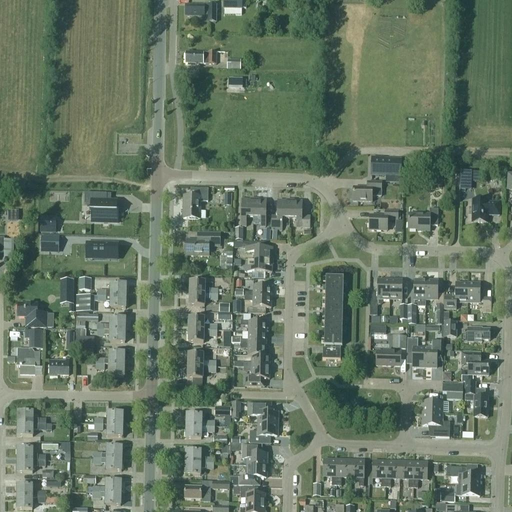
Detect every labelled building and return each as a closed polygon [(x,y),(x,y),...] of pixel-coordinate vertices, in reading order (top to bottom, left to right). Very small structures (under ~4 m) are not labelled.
[(223,0),(223,10),(224,10),(224,15),(241,16),(241,10),(242,10),(242,9),(246,9),(246,1),(242,1),(242,0),(223,0)] [(203,23),(216,23),(216,6),(208,6),(186,6),(185,17),(203,18),(203,23)] [(185,65),(216,65),(216,53),(208,53),(208,54),(186,54),(185,65)] [(227,61),(227,70),(240,70),(240,61),(227,61)] [(372,176),(400,177),(400,161),(384,160),(384,159),(372,159),(372,176)] [(442,172),(430,171),(430,179),(442,180),(442,172)] [(367,189),(353,189),(353,202),(372,203),(372,197),(381,197),(381,183),(367,183),(367,189)] [(183,220),(199,220),(200,203),(208,203),(208,190),(190,190),(190,197),(184,197),(183,220)] [(117,202),(106,202),(107,194),(85,193),(84,204),(91,204),(91,212),(93,212),(93,220),(117,220),(117,222),(118,222),(118,211),(117,211),(117,202)] [(246,218),(253,218),(254,201),(242,201),(241,218),(241,227),(246,228),(246,218)] [(254,201),(253,218),(261,219),(260,228),(265,228),(266,219),(266,201),(254,201)] [(289,219),(290,202),(278,202),(277,217),(271,217),(271,231),(282,232),(282,219),(289,219)] [(302,202),(290,202),(289,219),(296,220),(296,229),(310,229),(310,217),(302,217),(302,202)] [(472,224),(487,224),(487,216),(499,217),(499,204),(487,203),(487,202),(472,202),(472,224)] [(409,215),(408,231),(422,231),(421,232),(429,233),(430,227),(438,227),(438,210),(429,210),(429,216),(409,215)] [(385,218),(369,217),(369,231),(387,232),(387,220),(398,221),(398,213),(385,212),(385,218)] [(41,225),(41,233),(55,233),(55,225),(42,225),(41,225)] [(235,241),(242,241),(243,229),(235,229),(235,241)] [(198,242),(187,241),(187,256),(209,257),(209,247),(220,248),(220,235),(198,235),(198,242)] [(40,249),(54,250),(54,238),(41,238),(40,249)] [(255,254),(255,261),(272,261),(272,249),(257,249),(257,243),(242,243),(242,249),(246,249),(245,254),(255,254)] [(93,245),(92,261),(117,261),(118,246),(93,245)] [(255,261),(254,268),(245,268),(245,273),(252,273),(252,279),(264,279),(264,273),(272,274),(272,261),(255,261)] [(342,347),(344,278),(326,278),(325,287),(323,287),(323,292),(325,292),(325,310),(323,310),(322,315),(325,315),(324,333),(322,332),(322,338),(324,338),(324,347),(325,347),(325,350),(323,350),(322,361),(340,361),(341,347),(342,347)] [(90,280),(80,280),(79,292),(89,292),(90,280)] [(383,300),(389,300),(390,282),(377,281),(377,302),(377,306),(380,306),(383,303),(383,300)] [(390,282),(389,300),(402,300),(402,282),(390,282)] [(418,308),(425,308),(425,301),(426,282),(415,282),(414,301),(418,301),(418,308)] [(426,282),(425,301),(436,301),(437,282),(426,282)] [(190,283),(190,295),(217,296),(218,290),(210,290),(210,291),(205,291),(205,283),(190,283)] [(126,298),(126,286),(111,285),(111,291),(106,291),(106,297),(126,298)] [(467,304),(468,285),(455,285),(455,298),(444,298),(443,310),(456,311),(456,303),(467,304)] [(468,285),(467,304),(483,304),(483,315),(491,315),(491,299),(480,299),(480,285),(468,285)] [(245,293),(244,297),(271,298),(271,287),(253,286),(253,293),(245,293)] [(217,296),(190,295),(189,307),(204,308),(204,301),(217,301),(217,296)] [(91,314),(91,297),(77,296),(77,313),(91,314)] [(111,303),(111,309),(126,310),(126,298),(106,297),(106,303),(111,303)] [(271,298),(244,297),(244,302),(253,302),(253,309),(249,308),(249,315),(265,315),(265,309),(271,309),(271,298)] [(37,305),(18,304),(18,318),(29,319),(29,323),(27,323),(27,329),(46,330),(46,329),(53,329),(53,317),(46,317),(47,315),(37,315),(37,305)] [(221,313),(229,314),(230,305),(222,305),(221,313)] [(416,306),(407,306),(407,321),(416,322),(416,306)] [(217,321),(232,322),(232,314),(218,313),(217,321)] [(98,323),(98,317),(89,317),(89,315),(77,315),(77,327),(85,328),(85,323),(98,323)] [(110,326),(105,326),(105,331),(125,332),(125,320),(110,319),(110,326)] [(189,319),(189,331),(217,332),(217,327),(204,326),(204,320),(189,319)] [(248,327),(248,334),(266,334),(266,322),(241,322),(241,327),(248,327)] [(444,323),(443,338),(456,339),(456,324),(444,323)] [(385,335),(386,327),(370,327),(370,335),(385,335)] [(467,343),(481,343),(481,342),(489,342),(490,331),(482,331),(482,329),(468,329),(467,343)] [(86,331),(85,331),(77,331),(76,331),(76,338),(86,339),(86,331)] [(110,337),(110,344),(125,344),(125,332),(105,331),(105,337),(110,337)] [(217,332),(189,331),(189,344),(203,344),(204,337),(216,338),(217,332)] [(35,348),(37,351),(43,351),(43,333),(35,333),(35,348)] [(74,348),(74,334),(67,334),(66,348),(74,348)] [(266,346),(266,334),(248,334),(248,341),(240,340),(240,345),(266,346)] [(406,337),(398,337),(398,350),(406,350),(406,337)] [(94,349),(94,339),(86,339),(76,338),(76,348),(94,349)] [(412,368),(424,368),(425,350),(417,350),(418,340),(407,340),(407,355),(412,355),(412,368)] [(424,368),(437,369),(437,362),(443,362),(443,342),(432,341),(432,350),(425,350),(424,368)] [(266,357),(266,346),(240,345),(240,350),(248,350),(248,357),(252,357),(266,357)] [(17,350),(17,368),(20,368),(20,376),(35,376),(35,369),(40,369),(40,354),(35,354),(32,351),(17,350)] [(376,352),(376,367),(400,368),(401,353),(376,352)] [(104,366),(105,366),(109,366),(124,366),(124,354),(110,354),(109,360),(104,360),(104,366)] [(473,377),(488,377),(489,362),(480,362),(480,356),(480,355),(462,355),(462,362),(461,367),(468,368),(468,377),(473,377)] [(188,356),(188,368),(216,368),(216,363),(203,363),(203,356),(188,356)] [(244,364),(244,368),(269,369),(270,357),(266,357),(252,357),(251,364),(244,364)] [(58,376),(60,376),(60,377),(69,377),(69,361),(63,361),(58,360),(58,363),(50,363),(50,378),(58,378),(58,376)] [(124,366),(109,366),(109,378),(124,378),(124,366)] [(188,368),(188,380),(203,380),(203,374),(216,374),(216,368),(188,368)] [(245,388),(261,388),(264,389),(264,380),(269,381),(269,369),(244,368),(244,373),(251,373),(251,380),(245,380),(245,388)] [(444,382),(452,382),(452,373),(444,373),(444,382)] [(465,384),(465,396),(465,402),(474,403),(473,419),(487,419),(488,399),(475,398),(475,384),(465,384)] [(442,395),(447,395),(446,401),(459,401),(459,395),(462,395),(462,385),(442,385),(442,395)] [(423,403),(423,415),(442,416),(442,403),(423,403)] [(259,418),(258,425),(277,425),(277,413),(271,413),(271,405),(248,405),(248,418),(259,418)] [(231,417),(231,413),(231,408),(214,408),(214,417),(231,417)] [(18,413),(18,425),(47,426),(47,420),(39,420),(33,420),(33,413),(18,413)] [(123,426),(123,414),(108,414),(108,426),(123,426)] [(442,416),(423,415),(423,428),(436,428),(435,439),(449,439),(450,424),(441,423),(442,416)] [(187,416),(186,428),(214,428),(214,423),(201,423),(202,416),(187,416)] [(46,431),(51,431),(52,426),(47,426),(18,425),(18,437),(33,438),(33,431),(38,431),(46,431)] [(277,425),(258,425),(258,433),(250,432),(250,445),(264,446),(264,438),(277,438),(277,425)] [(123,426),(108,426),(107,438),(122,438),(123,426)] [(214,428),(186,428),(186,440),(201,440),(201,433),(206,433),(206,434),(214,434),(214,428)] [(40,444),(56,444),(56,436),(40,436),(40,444)] [(214,446),(228,447),(228,439),(215,438),(214,446)] [(247,467),(266,467),(266,455),(262,455),(258,455),(258,447),(242,446),(242,453),(242,460),(248,460),(247,467)] [(107,455),(102,455),(102,454),(94,454),(94,460),(102,460),(122,461),(122,448),(107,448),(107,455)] [(18,450),(18,462),(46,462),(46,457),(33,457),(33,450),(18,450)] [(186,452),(186,464),(213,465),(213,459),(205,459),(205,460),(201,460),(201,452),(186,452)] [(122,461),(102,460),(94,460),(94,466),(102,466),(102,465),(107,465),(107,472),(121,473),(122,461)] [(331,487),(336,487),(337,461),(323,461),(322,478),(332,478),(331,487)] [(341,479),(350,479),(351,461),(337,461),(336,487),(341,487),(341,479)] [(351,461),(350,479),(359,479),(358,488),(363,488),(364,479),(365,462),(351,461)] [(46,462),(18,462),(18,474),(32,474),(33,468),(46,468),(46,462)] [(381,488),(386,489),(387,462),(373,462),(372,480),(381,480),(381,488)] [(391,480),(399,480),(400,463),(387,462),(386,489),(390,489),(391,480)] [(408,489),(413,489),(414,463),(400,463),(399,480),(408,481),(408,489)] [(427,481),(428,464),(414,463),(413,489),(418,490),(418,481),(427,481)] [(213,465),(186,464),(185,476),(200,476),(200,469),(205,469),(205,470),(213,470),(213,465)] [(266,467),(247,467),(247,479),(239,479),(239,487),(260,487),(260,479),(266,480),(266,467)] [(458,477),(458,486),(480,487),(480,476),(466,476),(466,469),(451,469),(451,477),(458,477)] [(106,489),(102,489),(102,488),(93,488),(93,494),(102,494),(121,494),(121,483),(106,482),(106,489)] [(312,497),(320,498),(321,485),(313,485),(312,497)] [(32,486),(17,486),(17,498),(32,499),(37,499),(46,499),(46,493),(32,493),(32,486)] [(480,487),(458,486),(456,486),(455,498),(461,498),(479,498),(480,487)] [(185,488),(185,501),(201,501),(201,503),(210,503),(210,489),(201,489),(185,488)] [(246,499),(246,506),(265,506),(265,496),(255,495),(255,489),(241,489),(240,499),(246,499)] [(121,494),(102,494),(93,494),(93,498),(93,500),(101,500),(101,499),(106,499),(106,506),(120,507),(121,494)] [(440,494),(440,503),(454,503),(454,495),(440,494)] [(32,499),(17,498),(17,511),(32,511),(32,499)]
